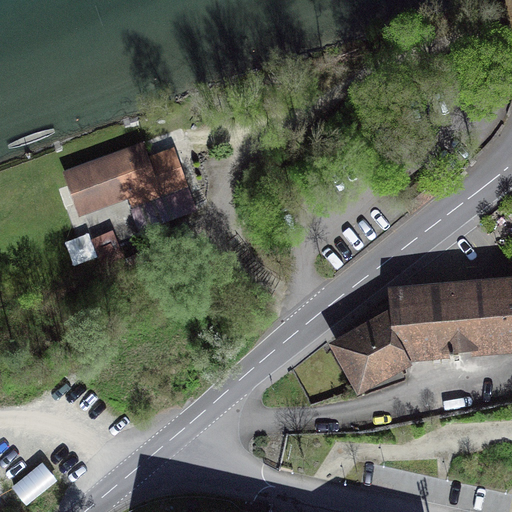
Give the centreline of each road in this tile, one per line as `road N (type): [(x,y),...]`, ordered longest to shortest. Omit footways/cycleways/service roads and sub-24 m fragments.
road 1 (tertiary): [(511,165),(85,511)]
road 2 (track): [(220,218),(228,178),(347,84),(430,52),(511,34)]
